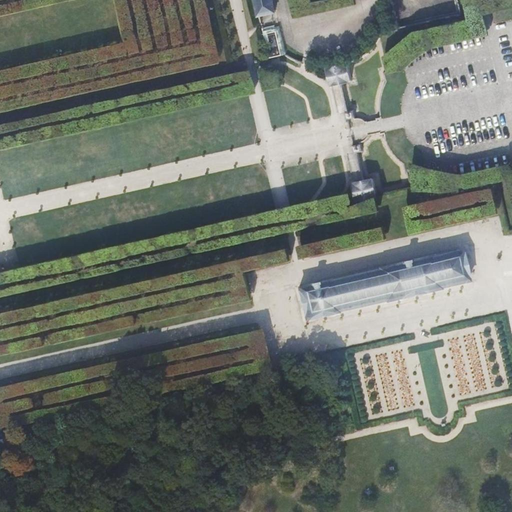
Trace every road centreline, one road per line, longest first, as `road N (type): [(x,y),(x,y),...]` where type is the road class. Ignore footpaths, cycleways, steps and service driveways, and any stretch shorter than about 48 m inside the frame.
road 1 (track): [(270,308),(282,342),(506,295),(511,316)]
road 2 (track): [(0,211),(270,150)]
road 3 (track): [(0,365),(270,308)]
road 4 (track): [(252,67),(0,124)]
road 5 (track): [(302,277),(477,235),(481,250)]
road 6 (track): [(270,150),(236,0)]
road 7 (track): [(270,150),(402,121)]
road 8 (track): [(302,277),(270,150)]
